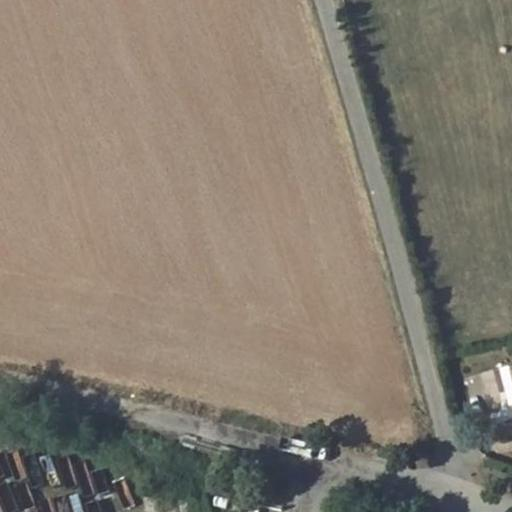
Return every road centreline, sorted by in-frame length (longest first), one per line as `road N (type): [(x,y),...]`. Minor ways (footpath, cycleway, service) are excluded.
road 1 (unclassified): [(460,501),(317,0)]
road 2 (unclassified): [(460,501),(0,386)]
